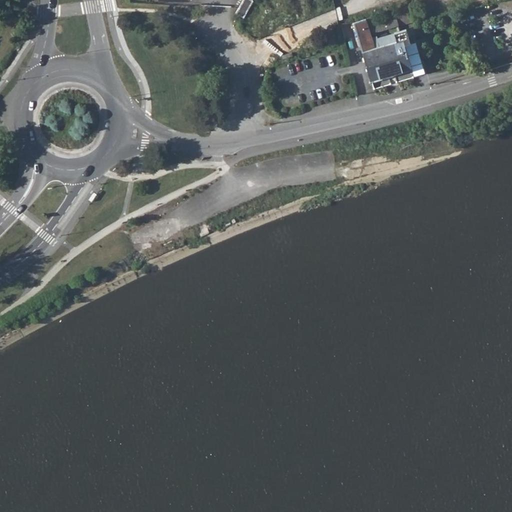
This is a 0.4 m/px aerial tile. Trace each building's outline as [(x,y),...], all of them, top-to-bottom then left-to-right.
[(238,15),(245,19),(253,4),(246,0),(244,4),(242,7),(238,15)] [(412,7),(394,13),(398,26),(415,21),(412,7)] [(366,21),(370,34),(398,26),(394,13),(366,21)] [(353,25),(362,52),(374,48),(370,34),(366,21),(353,25)] [(402,40),(374,48),(362,52),(371,81),(410,69),(402,40)]
